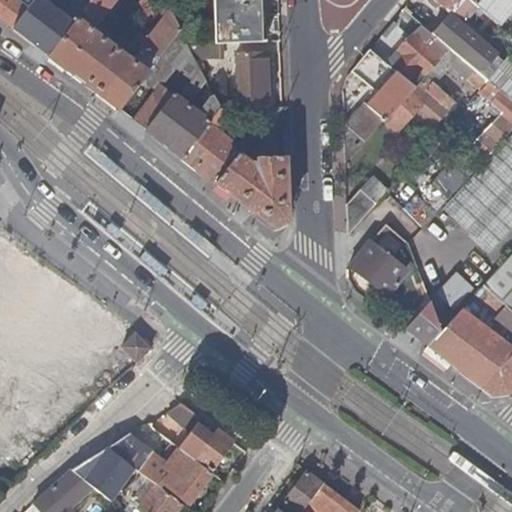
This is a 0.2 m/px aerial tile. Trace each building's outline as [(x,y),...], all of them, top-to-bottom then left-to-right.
[(0,0),(0,19),(11,28),(24,10),(11,0),(0,0)] [(31,0),(24,10),(11,28),(46,56),(84,7),(75,0),(31,0)] [(88,0),(84,7),(46,56),(84,84),(118,110),(142,78),(179,31),(168,11),(153,31),(129,62),(91,33),(94,28),(96,30),(102,22),(99,21),(115,0),(88,0)] [(153,31),(168,11),(162,0),(149,0),(140,6),(153,31)] [(211,0),(213,45),(219,45),(258,43),(256,0),(211,0)] [(432,0),(454,18),(459,11),(466,17),(475,6),(472,4),(467,0),(432,0)] [(491,19),(499,26),(511,10),(511,0),(467,0),(472,4),(475,6),(491,19)] [(474,39),(487,49),(503,30),(499,26),(491,19),(474,39)] [(448,49),(486,81),(503,63),(487,49),(474,39),(468,34),(462,41),(440,23),(431,34),(448,49)] [(425,75),(448,49),(431,34),(419,24),(396,49),(402,55),(391,68),(403,80),(416,66),(425,75)] [(159,85),(132,121),(182,159),(220,110),(213,97),(206,107),(200,115),(186,105),(204,81),(199,71),(186,46),(179,31),(142,78),(151,84),(170,59),(183,69),(182,71),(192,80),(178,98),(159,85)] [(213,45),(186,46),(199,71),(205,68),(202,59),(219,58),(219,45),(213,45)] [(452,67),(478,90),(479,89),(486,81),(448,49),(425,75),(413,88),(383,120),(396,132),(415,111),(433,127),(456,101),(437,83),(452,67)] [(343,164),(383,120),(413,88),(403,80),(391,68),(369,50),(351,71),(372,89),(378,83),(382,86),(366,104),(363,101),(342,124),(343,164)] [(237,54),(238,109),(251,108),(266,107),(264,52),(237,54)] [(500,93),(511,103),(511,62),(507,58),(503,63),(486,81),(500,93)] [(403,80),(413,88),(425,75),(416,66),(403,80)] [(479,89),(478,90),(492,102),(500,93),(486,81),(479,89)] [(206,107),(213,97),(207,86),(196,100),(206,107)] [(213,97),(220,110),(231,109),(232,109),(231,96),(213,97)] [(500,116),(511,127),(511,106),(510,105),(500,116)] [(281,109),(281,107),(266,107),(251,108),(255,126),(253,129),(263,136),(281,109)] [(220,110),(182,159),(214,184),(235,154),(225,147),(227,143),(213,131),(218,127),(231,109),(220,110)] [(483,134),(496,146),(511,128),(511,127),(500,116),(483,134)] [(459,135),(485,159),(496,146),(483,134),(470,122),(459,135)] [(511,135),(443,209),(483,246),(511,215),(511,135)] [(235,154),(214,184),(273,229),(286,224),(283,158),(256,159),(255,165),(249,165),(239,157),(243,151),(239,149),(235,154)] [(447,200),(472,173),(459,160),(453,166),(450,163),(430,185),(447,200)] [(346,237),(388,190),(373,176),(345,206),(346,237)] [(403,210),(408,243),(445,202),(440,197),(429,209),(416,196),(403,210)] [(511,215),(483,246),(490,253),(511,229),(511,215)] [(370,242),(348,267),(385,295),(405,269),(370,242)] [(511,252),(482,286),(511,312),(511,252)] [(431,294),(450,311),(471,289),(452,272),(431,294)] [(440,332),(426,346),(489,394),(506,394),(511,387),(511,312),(482,286),(473,296),(495,316),(485,329),(460,310),(440,332)] [(440,332),(428,301),(406,326),(403,329),(426,346),(440,332)] [(115,351),(135,364),(149,350),(126,330),(115,351)] [(212,474),(214,475),(237,445),(232,441),(228,439),(216,430),(181,404),(168,417),(193,435),(181,451),(183,452),(212,474)] [(154,484),(160,489),(172,474),(181,481),(173,492),(189,504),(212,474),(183,452),(169,471),(155,461),(156,459),(131,440),(110,452),(154,484)] [(127,511),(140,511),(136,509),(154,484),(110,452),(87,465),(90,476),(132,507),(127,511)] [(358,511),(360,510),(322,482),(321,484),(306,472),(282,503),(294,511),(301,511),(313,497),(333,511),(358,511)] [(71,474),(30,505),(35,511),(71,511),(95,491),(71,474)] [(140,511),(175,511),(181,504),(160,489),(154,484),(136,509),(140,511)]
